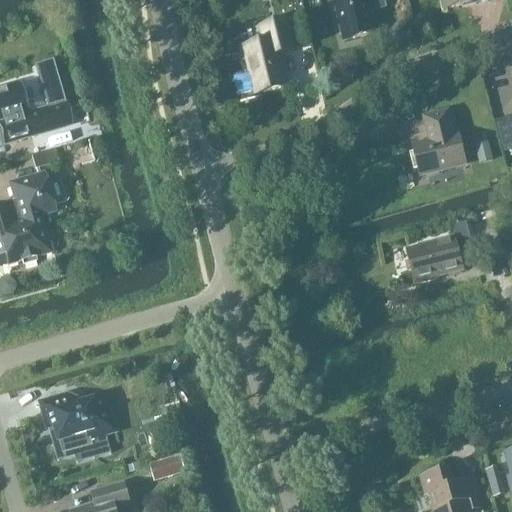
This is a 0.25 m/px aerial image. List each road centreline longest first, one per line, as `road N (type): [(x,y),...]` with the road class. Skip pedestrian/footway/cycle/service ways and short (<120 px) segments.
road 1 (residential): [(199,168),(315,132),(409,67),(510,40)]
road 2 (residential): [(0,360),(236,293)]
road 3 (residential): [(277,455),(511,386)]
road 4 (residential): [(199,168),(158,0)]
road 5 (residential): [(277,455),(236,293)]
road 6 (residential): [(236,293),(199,168)]
